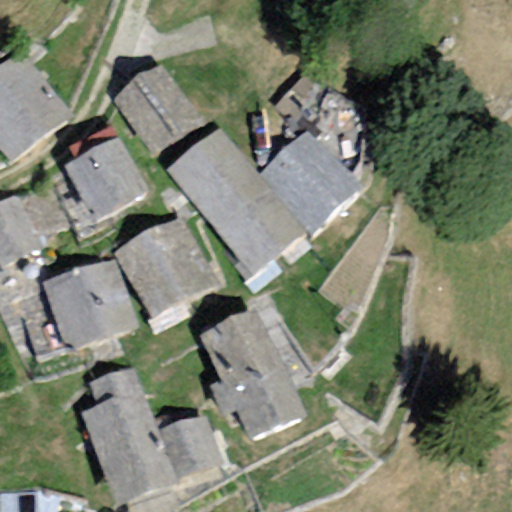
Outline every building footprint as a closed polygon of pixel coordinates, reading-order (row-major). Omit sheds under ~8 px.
[(66,125),(21,56),(0,70),(0,140),(13,159),(66,125)] [(202,134),(161,75),(117,106),(157,165),(202,134)] [(360,204),(307,138),(261,175),(314,241),(360,204)] [(295,253),(222,143),(173,175),(247,285),(295,253)] [(137,202),(116,148),(58,170),(80,225),(137,202)] [(0,268),(39,248),(15,204),(0,212),(0,268)] [(208,289),(181,233),(119,262),(145,318),(208,289)] [(118,328),(104,276),(47,291),(60,343),(118,328)] [(305,425),(251,318),(200,344),(253,450),(305,425)] [(171,485),(129,380),(78,400),(120,505),(171,485)] [(214,467),(197,425),(164,438),(181,481),(214,467)] [(0,511),(39,511),(39,503),(0,502),(0,511)]
